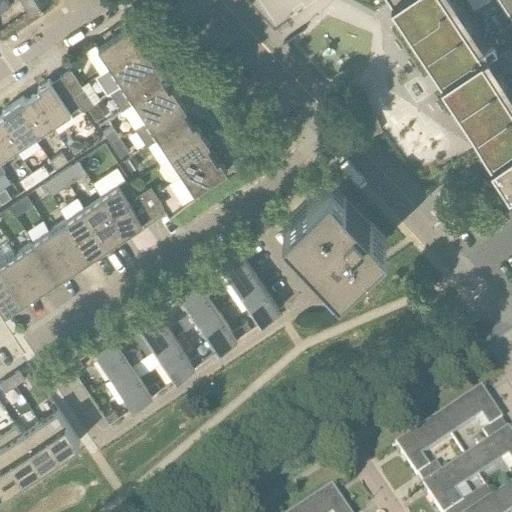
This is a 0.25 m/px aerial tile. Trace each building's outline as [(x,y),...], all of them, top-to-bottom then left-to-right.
[(7,0),(0,0),(0,12),(11,5),(7,0)] [(26,0),(32,8),(44,0),(26,0)] [(509,175),(511,173),(511,0),(392,0),(489,145),(509,175)] [(110,65),(140,45),(136,38),(139,36),(131,25),(98,47),(110,65)] [(110,65),(100,72),(112,90),(155,61),(149,51),(146,53),(140,45),(110,65)] [(155,61),(112,90),(124,109),(135,102),(164,82),(160,74),(163,72),(155,61)] [(72,69),(61,75),(74,96),(85,89),(72,69)] [(33,94),(53,124),(72,112),(81,106),(74,96),(61,75),(50,79),(40,89),(33,94)] [(135,102),(147,119),(180,98),(172,87),(169,89),(164,82),(135,102)] [(85,89),(74,96),(81,106),(84,109),(88,107),(94,102),(85,88),(85,89)] [(35,136),(53,124),(33,94),(26,99),(24,96),(13,103),(35,136)] [(150,143),(159,138),(189,118),(184,110),(187,108),(180,98),(147,119),(138,125),(150,143)] [(96,101),(94,102),(88,107),(96,120),(105,114),(96,101)] [(0,122),(17,148),(35,136),(13,103),(2,110),(4,113),(0,116),(0,122)] [(159,138),(171,156),(204,134),(196,123),(193,125),(189,118),(159,138)] [(0,159),(17,148),(0,122),(0,159)] [(112,143),(121,137),(111,123),(103,129),(112,143)] [(182,173),(183,174),(213,154),(207,146),(210,144),(204,134),(171,156),(182,173)] [(121,156),(129,150),(121,137),(112,143),(121,156)] [(50,160),(56,169),(68,161),(62,152),(50,160)] [(195,192),(228,170),(220,159),(217,161),(213,154),(183,174),(195,192)] [(33,171),(38,180),(49,173),(43,164),(33,171)] [(71,164),(61,171),(68,182),(79,175),(71,164)] [(26,188),(38,180),(33,171),(21,179),(26,188)] [(61,171),(51,178),(58,189),(68,182),(61,171)] [(127,178),(101,195),(128,236),(146,224),(130,201),(138,195),(127,178)] [(340,282),(364,259),(387,238),(330,178),(283,222),(340,282)] [(151,187),(141,194),(156,217),(167,210),(151,187)] [(5,189),(0,192),(0,201),(2,204),(11,198),(5,189)] [(138,195),(130,201),(146,224),(156,217),(141,194),(138,195)] [(111,247),(128,236),(101,195),(84,206),(111,247)] [(94,258),(111,247),(84,206),(67,217),(94,258)] [(77,270),(94,258),(67,217),(50,229),(77,270)] [(60,281),(77,270),(50,229),(33,240),(60,281)] [(43,292),(60,281),(33,240),(16,251),(43,292)] [(235,297),(261,280),(241,250),(215,267),(235,297)] [(0,264),(26,304),(43,292),(16,251),(0,261),(0,264)] [(0,301),(9,315),(26,304),(0,264),(0,301)] [(207,272),(198,278),(203,285),(211,279),(218,275),(213,268),(207,272)] [(199,318),(217,306),(203,285),(198,278),(180,290),(199,318)] [(261,320),(280,308),(261,280),(235,297),(244,309),(251,304),(261,320)] [(164,301),(156,306),(160,313),(169,307),(164,301)] [(219,349),(237,337),(233,330),(217,306),(199,318),(219,349)] [(149,351),(175,335),(160,313),(156,307),(138,318),(144,328),(137,333),(149,351)] [(237,337),(246,331),(241,324),(233,330),(237,337)] [(122,329),(113,335),(118,341),(126,336),(122,329)] [(114,374),(132,363),(118,341),(113,335),(95,347),(114,374)] [(149,351),(132,363),(140,375),(164,359),(177,377),(195,365),(190,358),(175,335),(149,351)] [(195,365),(203,359),(199,353),(190,358),(195,365)] [(71,363),(75,370),(83,364),(79,358),(71,363)] [(132,363),(114,374),(134,405),(152,393),(148,386),(140,375),(132,363)] [(19,370),(9,377),(15,386),(25,379),(19,370)] [(9,377),(0,382),(0,384),(5,393),(15,386),(9,377)] [(152,393),(161,388),(156,381),(148,386),(152,393)] [(439,415),(452,435),(482,416),(490,427),(474,438),(474,439),(473,440),(469,448),(471,451),(507,428),(502,420),(503,419),(482,387),(439,415)] [(58,408),(40,420),(62,454),(80,442),(58,408)] [(109,422),(118,416),(113,409),(105,415),(109,422)] [(424,483),(442,471),(437,462),(430,466),(422,455),(452,435),(439,415),(396,443),(417,476),(418,475),(424,483)] [(22,432),(21,433),(43,466),(62,454),(40,420),(22,432)] [(16,424),(0,435),(0,440),(25,478),(43,466),(21,433),(22,432),(16,424)] [(464,456),(478,477),(509,456),(511,461),(511,470),(510,472),(511,474),(505,477),(509,484),(511,482),(511,432),(508,427),(507,428),(471,451),(464,456)] [(0,440),(0,480),(7,490),(25,478),(0,440)] [(466,511),(491,496),(492,495),(487,487),(457,507),(449,495),(478,477),(464,456),(442,471),(424,483),(422,484),(440,511),(466,511)] [(491,496),(501,511),(509,511),(511,511),(511,482),(509,484),(492,495),(491,496)] [(350,511),(333,485),(291,511),(350,511)] [(501,511),(491,496),(466,511),(501,511)]
